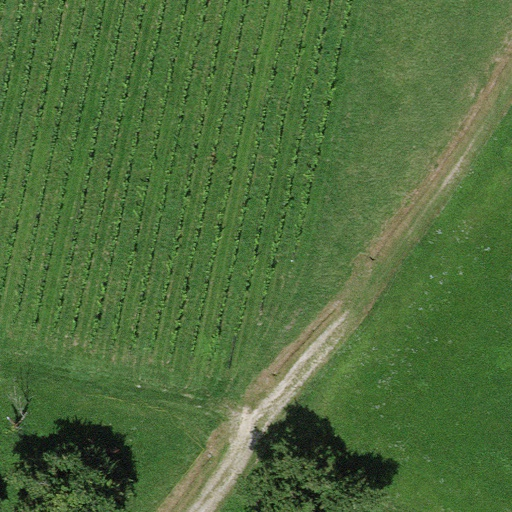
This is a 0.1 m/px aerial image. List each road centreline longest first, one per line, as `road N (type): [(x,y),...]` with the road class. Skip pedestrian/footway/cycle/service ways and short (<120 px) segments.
road 1 (track): [(511,77),(241,468)]
road 2 (track): [(241,468),(244,437),(220,395),(0,355)]
